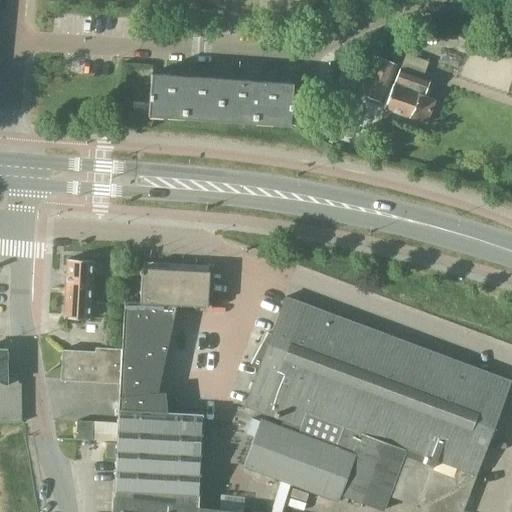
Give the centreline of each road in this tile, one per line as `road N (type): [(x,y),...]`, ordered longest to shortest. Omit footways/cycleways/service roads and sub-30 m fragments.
road 1 (secondary): [(511,251),(359,206),(7,174)]
road 2 (residential): [(12,34),(313,49),(431,5)]
road 3 (residential): [(69,511),(26,328),(24,231),(0,198)]
road 4 (residential): [(7,174),(12,34)]
